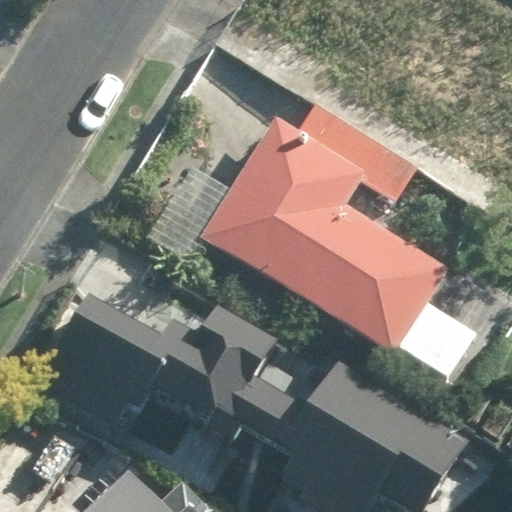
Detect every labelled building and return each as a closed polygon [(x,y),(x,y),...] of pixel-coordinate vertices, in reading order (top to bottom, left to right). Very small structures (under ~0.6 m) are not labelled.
[(376,0),(393,10),(344,87),(451,155),(511,59),(511,1),(510,0),(376,0)] [(376,175),(287,121),(212,242),(405,360),(460,273),(355,208),(376,175)] [(39,370),(129,427),(153,393),(211,431),(222,416),(291,461),(281,476),(306,491),(302,502),(319,511),(372,511),(378,503),(392,511),(418,511),(475,436),(345,358),(309,410),(258,379),(279,346),(221,310),(191,341),(174,327),(161,342),(93,299),(39,370)] [(0,511),(45,511),(77,465),(35,437),(0,488),(0,511)] [(218,511),(196,489),(173,511),(138,476),(101,511),(218,511)]
